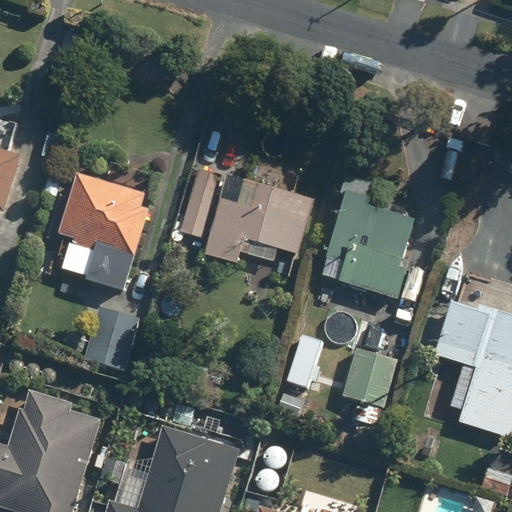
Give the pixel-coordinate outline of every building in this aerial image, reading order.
[(0,221),(9,224),(27,166),(0,157),(0,221)] [(202,175),(183,236),(206,244),(226,182),(202,175)] [(151,204),(82,183),(63,244),(79,249),(77,253),(100,260),(91,289),(129,301),(154,220),(147,218),(151,204)] [(225,208),(213,251),(278,269),(281,258),(303,265),(319,211),(252,191),(245,215),(225,208)] [(345,291),(403,310),(412,283),(410,282),(413,274),(408,272),(421,231),(376,217),(378,211),(354,204),(334,268),(351,273),(345,291)] [(285,302),(295,293),(290,288),(281,296),(285,302)] [(241,320),(245,304),(234,302),(231,318),(241,320)] [(511,445),(511,324),(484,315),(483,320),(455,311),(438,363),(481,376),(463,430),(511,445)] [(105,315),(89,367),(127,378),(143,327),(105,315)] [(360,356),(347,403),(388,415),(402,368),(360,356)] [(164,367),(156,379),(167,385),(174,374),(164,367)] [(197,371),(194,387),(209,391),(212,374),(197,371)] [(78,511),(105,430),(77,421),(78,417),(35,403),(29,420),(24,418),(12,458),(0,453),(0,511),(78,511)] [(437,467),(447,442),(428,435),(418,459),(437,467)] [(227,511),(244,460),(169,437),(144,511),(123,511),(115,509),(114,511),(227,511)]
